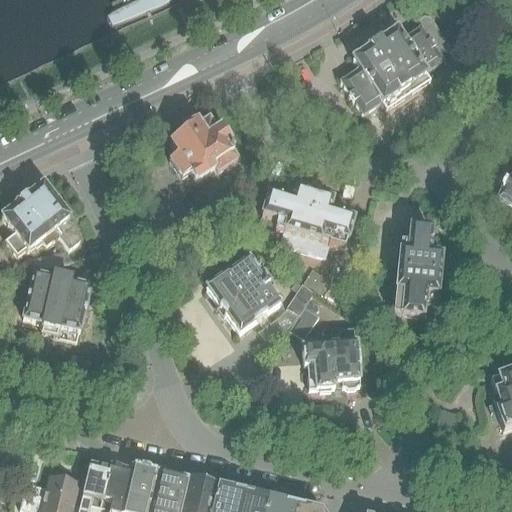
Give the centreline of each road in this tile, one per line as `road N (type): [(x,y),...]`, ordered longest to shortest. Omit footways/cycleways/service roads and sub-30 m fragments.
road 1 (residential): [(66,123),(158,358),(178,444)]
road 2 (residential): [(219,55),(251,116),(280,143),(364,169),(442,170)]
road 3 (residential): [(390,493),(432,376),(511,290)]
road 4 (residential): [(0,404),(178,444)]
road 5 (residential): [(178,444),(346,484)]
road 6 (secondary): [(66,123),(219,55)]
road 7 (residential): [(511,290),(442,170)]
